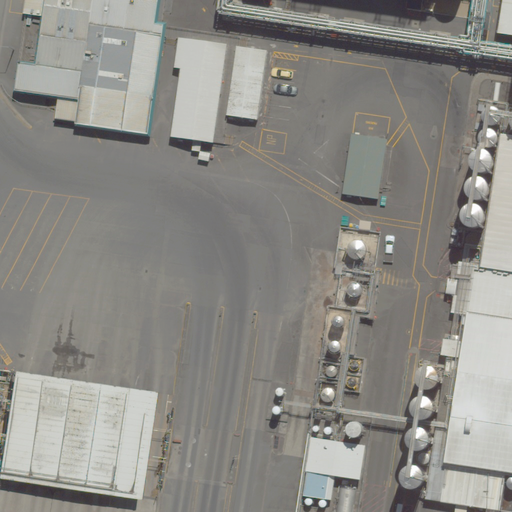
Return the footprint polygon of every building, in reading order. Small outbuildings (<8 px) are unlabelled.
[(164,0),(39,0),(23,114),(146,132),(164,0)] [(511,149),(479,144),(423,477),(511,491),(511,0),(456,0),(455,8),(511,17),(511,149)] [(227,48),(173,40),(160,127),(215,135),(227,48)] [(267,49),(234,44),(224,115),(257,120),(267,49)] [(376,201),(387,139),(355,133),(344,195),(376,201)] [(157,399),(18,379),(4,479),(142,499),(157,399)] [(361,483),(367,447),(357,445),(359,445),(360,444),(362,443),(363,442),(364,440),(365,438),(365,437),(366,435),(366,433),(365,431),(365,430),(364,428),(363,427),(362,425),(360,424),(359,424),(357,423),(355,423),(354,423),(352,423),(350,423),(349,424),(347,425),(346,426),(345,428),(344,429),(343,431),(343,433),(343,435),(343,436),(344,438),(344,440),(345,441),(346,443),(348,444),(310,437),(299,502),(331,507),(336,479),(361,483)]
